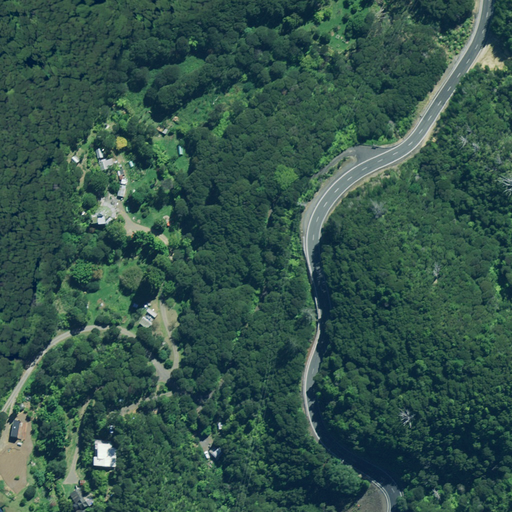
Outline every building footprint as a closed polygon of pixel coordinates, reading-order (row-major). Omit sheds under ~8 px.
[(100,160),(96,161),(99,172),(115,168),(112,158),(107,159),(106,155),(103,156),(102,150),(98,151),(100,160)] [(122,167),(117,169),(123,186),(128,184),(122,167)] [(127,187),(120,186),(118,196),(125,197),(127,187)] [(107,202),(105,202),(104,207),(103,207),(102,207),(101,207),(100,207),(99,208),(98,208),(98,209),(97,210),(97,211),(96,212),(96,213),(96,214),(96,215),(96,216),(93,217),(93,218),(93,219),(93,220),(93,221),(94,221),(94,222),(95,223),(96,224),(97,224),(98,224),(99,224),(100,224),(100,227),(101,227),(103,227),(105,227),(108,227),(110,226),(111,225),(113,223),(115,222),(116,220),(116,217),(117,215),(117,213),(116,211),(115,209),(114,207),(113,205),(111,204),(109,203),(107,202)] [(158,210),(157,210),(156,210),(155,211),(154,212),(154,213),(153,214),(153,215),(154,216),(154,217),(155,218),(156,219),(157,219),(158,219),(159,219),(160,219),(161,218),(162,217),(162,216),(162,215),(163,215),(162,214),(162,213),(162,212),(161,211),(160,211),(160,210),(159,210),(158,210)] [(152,325),(145,319),(140,324),(148,330),(152,325)] [(217,444),(210,452),(219,460),(226,452),(217,444)] [(111,448),(111,445),(99,446),(100,459),(96,459),(96,468),(117,468),(116,448),(111,448)] [(84,500),(78,490),(71,495),(76,504),(84,500)]
